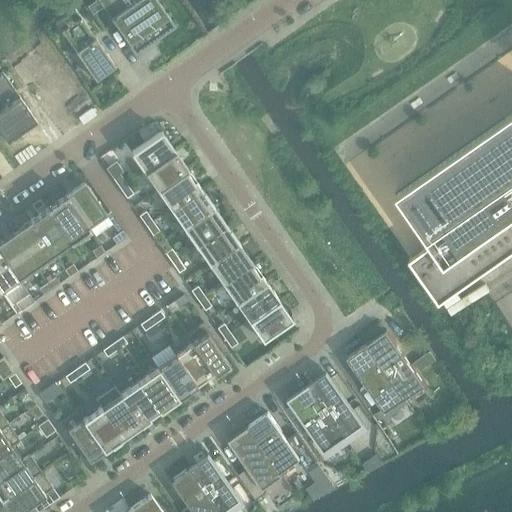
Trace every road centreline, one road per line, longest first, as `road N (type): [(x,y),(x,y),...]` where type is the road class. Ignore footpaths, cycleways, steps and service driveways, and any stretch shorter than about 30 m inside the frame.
road 1 (residential): [(76,511),(312,347),(323,326)]
road 2 (residential): [(323,326),(312,297),(162,87)]
road 3 (residential): [(162,87),(0,200)]
